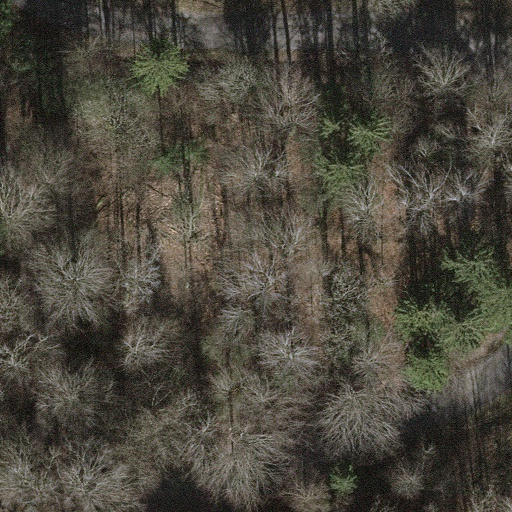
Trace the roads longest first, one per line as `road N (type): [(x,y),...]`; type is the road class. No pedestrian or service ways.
road 1 (track): [(27,0),(113,28),(435,35),(511,69)]
road 2 (track): [(511,366),(475,390),(156,511)]
